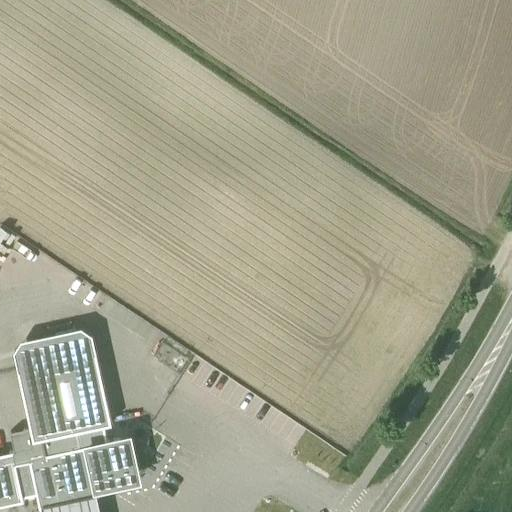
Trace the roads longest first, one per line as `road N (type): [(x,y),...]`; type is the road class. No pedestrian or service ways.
road 1 (secondary): [(489,366),(456,394),(375,511)]
road 2 (secondary): [(406,511),(478,403),(489,366)]
